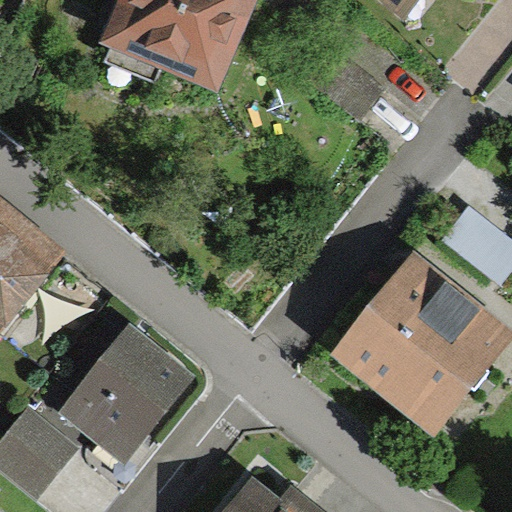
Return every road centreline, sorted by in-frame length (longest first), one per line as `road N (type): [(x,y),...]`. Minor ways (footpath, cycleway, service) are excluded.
road 1 (residential): [(455,102),(252,372)]
road 2 (residential): [(0,164),(252,372)]
road 3 (residential): [(252,372),(421,511)]
road 4 (residential): [(141,511),(252,372)]
